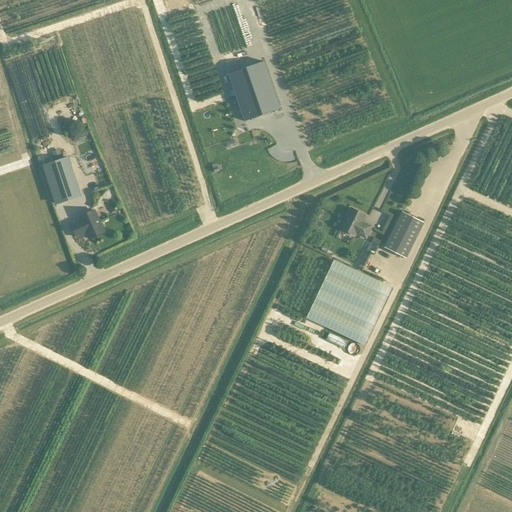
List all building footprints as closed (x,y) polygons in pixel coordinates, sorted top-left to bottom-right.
[(264,62),(228,74),(244,121),(280,109),(264,62)] [(236,102),(230,103),(234,123),(241,122),(236,102)] [(59,150),(52,152),(55,160),(61,158),(59,150)] [(43,166),(55,203),(80,196),(68,158),(43,166)] [(365,224),(365,225),(361,223),(365,216),(350,208),(340,228),(355,236),(356,234),(366,238),(372,227),(365,224)] [(103,232),(93,210),(78,217),(80,221),(71,225),(77,238),(86,234),(88,239),(103,232)] [(424,222),(402,212),(384,248),(406,258),(424,222)] [(370,243),(358,269),(361,271),(371,250),(375,252),(377,246),(370,243)] [(333,260),(306,318),(364,346),(392,288),(333,260)]
